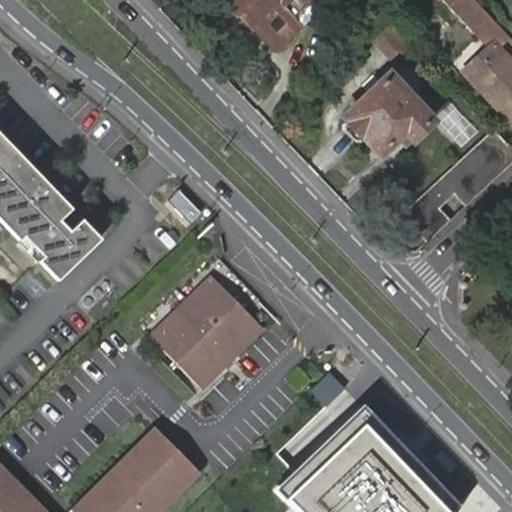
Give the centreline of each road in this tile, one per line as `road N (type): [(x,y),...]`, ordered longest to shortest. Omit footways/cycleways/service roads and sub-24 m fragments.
road 1 (secondary): [(3,0),(178,143),(511,485)]
road 2 (secondary): [(402,299),(117,0)]
road 3 (secondary): [(511,413),(402,299)]
road 4 (residential): [(511,201),(402,299)]
